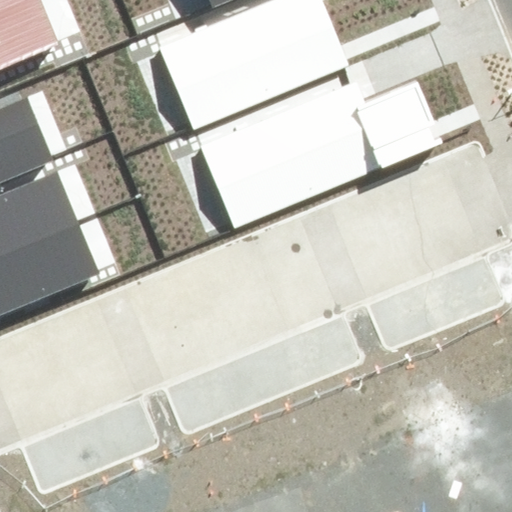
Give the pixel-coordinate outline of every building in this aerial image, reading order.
[(15,0),(0,6),(0,67),(58,44),(40,0),(15,0)] [(267,0),(159,46),(194,129),(349,64),(321,0),(267,0)] [(364,104),(354,81),(203,142),(238,226),(442,143),(418,83),(364,104)] [(0,112),(0,173),(46,155),(24,103),(0,112)] [(0,199),(0,254),(75,224),(56,177),(0,199)] [(0,254),(0,315),(96,276),(75,224),(0,254)]
